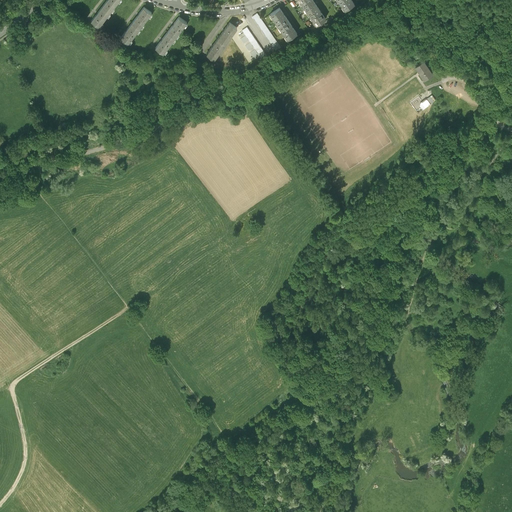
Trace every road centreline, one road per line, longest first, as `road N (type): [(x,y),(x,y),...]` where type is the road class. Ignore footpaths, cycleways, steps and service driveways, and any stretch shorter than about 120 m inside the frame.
road 1 (track): [(511,133),(428,249),(395,347),(333,454),(317,511)]
road 2 (track): [(0,503),(24,461),(14,382),(130,308)]
